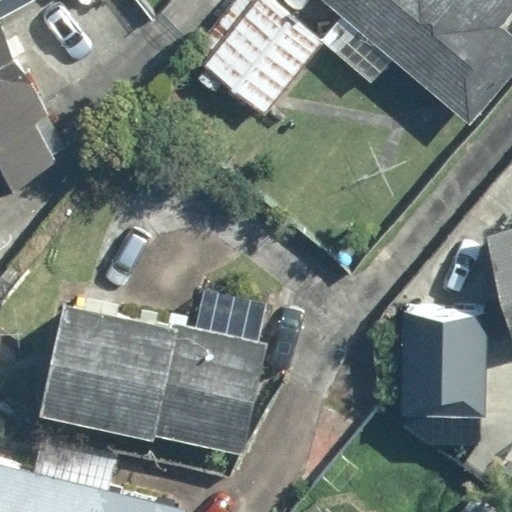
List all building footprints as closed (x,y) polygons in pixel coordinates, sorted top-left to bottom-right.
[(0,0),(0,189),(68,155),(0,23),(0,20),(39,0),(0,0)] [(321,42),(269,0),(258,0),(207,63),(265,110),(321,42)] [(511,0),(328,0),(343,12),(321,37),(372,80),(394,54),(472,119),(511,70),(511,31),(501,22),(511,8),(511,0)] [(511,222),(493,228),(511,301),(511,222)] [(33,407),(241,454),(267,338),(260,336),(269,297),(203,282),(193,327),(58,297),(33,407)] [(434,406),(432,436),(466,438),(467,408),(486,409),(491,310),(406,306),(401,405),(434,406)] [(0,511),(186,511),(189,502),(0,455),(0,511)]
